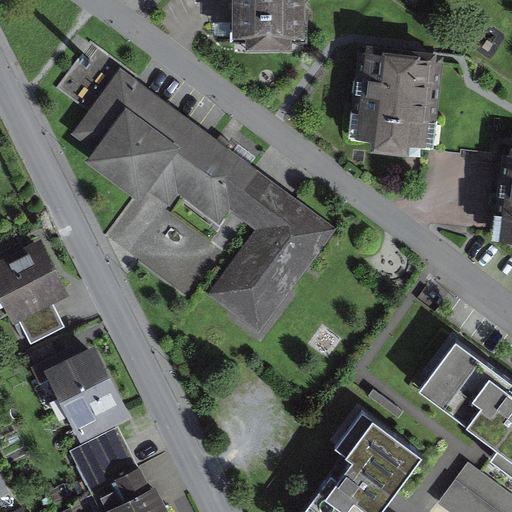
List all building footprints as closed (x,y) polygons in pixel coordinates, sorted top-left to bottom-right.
[(235,0),(237,38),(313,36),(311,0),(235,0)] [(441,55),(356,46),(347,131),(432,140),(441,55)] [(124,69),(79,127),(101,143),(93,154),(141,190),(148,181),(170,198),(179,187),(221,219),(233,204),(263,227),(215,289),(260,324),(334,228),(124,69)] [(511,148),(503,148),(496,233),(511,234),(511,148)] [(48,294),(58,290),(39,247),(0,264),(0,315),(13,310),(26,339),(61,323),(48,294)] [(511,381),(455,339),(418,389),(497,447),(489,458),(511,474),(511,381)] [(88,352),(52,370),(83,432),(119,414),(88,352)] [(305,511),(378,511),(422,453),(361,408),(332,446),(346,457),(305,511)] [(162,511),(118,426),(67,452),(98,511),(162,511)] [(511,511),(511,496),(468,463),(438,503),(450,511),(511,511)]
